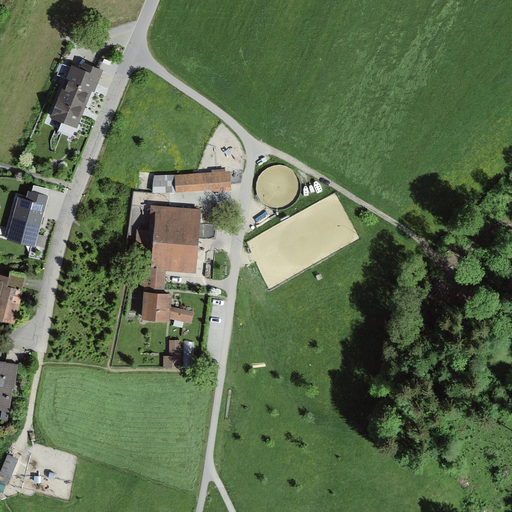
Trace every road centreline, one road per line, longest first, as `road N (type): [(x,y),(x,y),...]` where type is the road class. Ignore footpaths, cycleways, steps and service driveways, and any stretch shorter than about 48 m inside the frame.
road 1 (residential): [(131,59),(166,76),(253,147),(228,328)]
road 2 (residential): [(131,59),(75,185),(33,346)]
road 3 (track): [(228,328),(200,511)]
